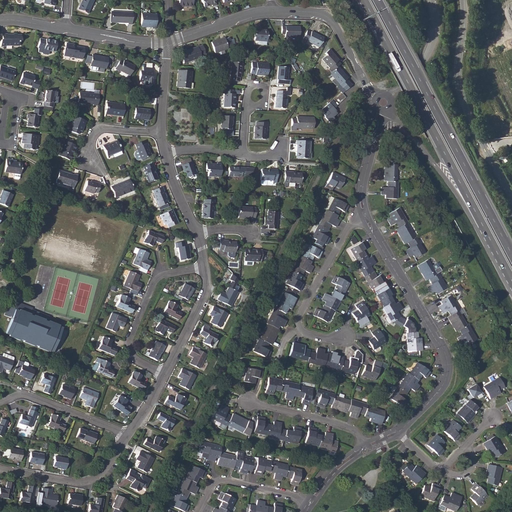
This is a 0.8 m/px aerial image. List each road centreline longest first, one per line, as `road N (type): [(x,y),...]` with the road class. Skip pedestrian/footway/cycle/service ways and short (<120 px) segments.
road 1 (trunk): [(511,254),(377,0)]
road 2 (trunk): [(363,0),(486,234)]
road 3 (residential): [(396,432),(441,388),(447,356),(364,214)]
road 4 (residential): [(462,0),(459,88),(511,198)]
road 5 (residential): [(364,214),(298,320),(305,334),(345,337)]
road 6 (residential): [(165,374),(133,359),(129,340),(155,281),(204,267)]
road 7 (trunk): [(389,109),(486,234)]
road 8 (residential): [(127,436),(88,481),(0,467)]
road 9 (tertiary): [(377,96),(331,19),(273,11)]
road 10 (residential): [(364,446),(350,429),(244,400)]
road 11 (residential): [(309,504),(224,480),(210,486),(197,511)]
road 12 (residential): [(0,402),(32,396),(120,432)]
